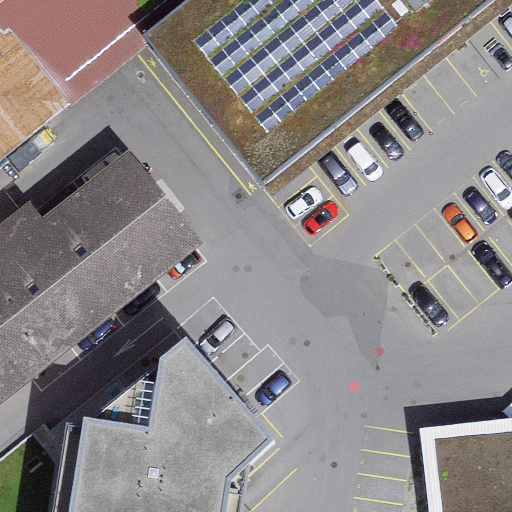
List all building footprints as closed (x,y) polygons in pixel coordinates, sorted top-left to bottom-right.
[(0,0),(0,159),(75,100),(149,51),(212,0),(0,0)] [(511,0),(212,0),(149,51),(265,198),(511,3),(511,0)] [(0,402),(206,237),(135,150),(47,220),(35,205),(0,232),(0,402)] [(85,416),(70,511),(239,511),(246,469),(275,441),(187,337),(85,416)] [(511,511),(511,426),(422,437),(419,437),(427,511),(511,511)]
